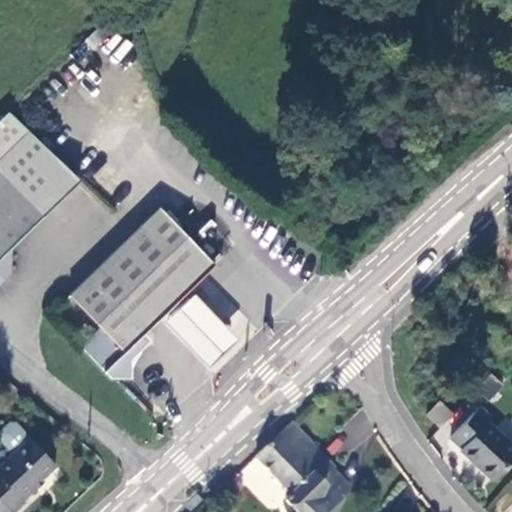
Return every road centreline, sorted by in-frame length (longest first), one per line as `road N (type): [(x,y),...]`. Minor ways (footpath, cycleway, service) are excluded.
road 1 (secondary): [(511,166),(329,334)]
road 2 (secondary): [(329,334),(165,485)]
road 3 (unclassified): [(0,338),(165,485)]
road 4 (residential): [(329,334),(457,511)]
